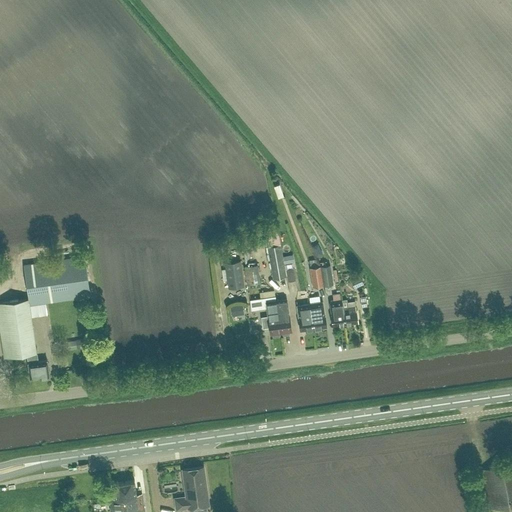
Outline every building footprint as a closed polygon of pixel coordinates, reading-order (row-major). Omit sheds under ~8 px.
[(274,186),(278,197),(284,195),(279,184),(274,186)] [(285,276),(280,244),(267,246),(273,278),(285,276)] [(251,246),(246,248),(250,260),(254,258),(251,246)] [(29,304),(90,295),(85,255),(23,264),(28,298),(0,301),(0,330),(4,357),(27,354),(28,362),(30,377),(40,375),(42,377),(42,376),(47,376),(48,376),(49,374),(47,359),(37,360),(29,304)] [(243,285),(239,261),(225,263),(228,287),(243,285)] [(256,264),(244,266),(246,284),(259,282),(256,264)] [(321,268),(324,284),(333,282),(330,264),(321,265),(321,268)] [(314,285),(324,284),(321,268),(312,269),(314,285)] [(263,294),(249,296),(251,307),(265,305),(263,294)] [(279,332),(282,332),(281,327),(280,327),(280,326),(278,327),(278,323),(279,322),(277,309),(276,300),(275,295),(265,297),(270,333),(272,333),(272,335),(273,336),(278,335),(279,334),(279,332)] [(281,327),(282,332),(282,333),(283,334),(288,334),(289,332),(288,331),(291,330),(289,314),(288,314),(286,299),(276,300),(277,309),(279,322),(278,323),(278,327),(280,326),(280,327),(281,327)] [(345,323),(342,307),(341,300),(329,301),(331,314),(330,314),(332,324),(345,323)] [(342,307),(345,323),(358,321),(356,310),(354,300),(347,301),(347,306),(342,307)] [(310,303),(311,311),(313,330),(320,329),(321,328),(321,326),(326,325),(324,315),(323,310),(324,310),(322,301),(310,303)] [(300,329),(305,328),(305,330),(307,331),(313,330),(311,311),(310,303),(296,305),(298,314),(298,318),(298,319),(300,329)] [(511,503),(511,462),(481,469),(489,508),(511,503)] [(187,508),(209,505),(205,481),(206,480),(206,478),(205,476),(203,466),(182,468),(184,480),(183,481),(184,484),(184,485),(187,508)] [(110,511),(144,511),(142,493),(136,494),(134,480),(113,483),(115,497),(109,498),(110,511)]
